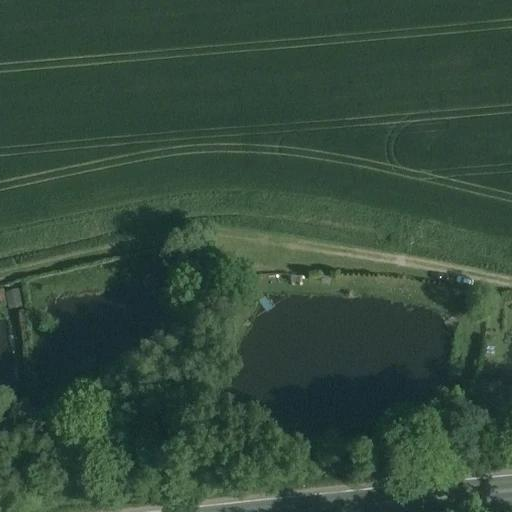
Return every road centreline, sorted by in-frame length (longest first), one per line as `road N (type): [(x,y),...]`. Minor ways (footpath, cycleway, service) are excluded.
road 1 (track): [(511,285),(223,230),(0,275)]
road 2 (secondary): [(511,491),(330,511)]
